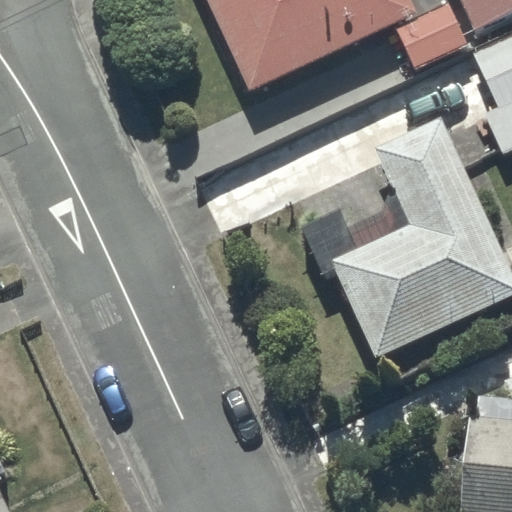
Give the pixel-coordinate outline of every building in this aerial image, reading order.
[(203,0),(253,107),(396,41),(414,80),(469,55),(451,16),(420,30),(405,0),(203,0)] [(511,0),(456,0),(475,42),(511,25),(511,0)] [(484,123),(504,165),(511,161),(511,43),(471,63),(497,117),(484,123)] [(334,284),(376,371),(511,306),(511,285),(438,129),(375,159),(401,215),(351,238),(343,219),(303,238),(327,287),(334,284)] [(511,511),(511,409),(478,405),(475,427),(469,427),(459,511),(511,511)] [(0,511),(9,511),(0,491),(0,511)]
